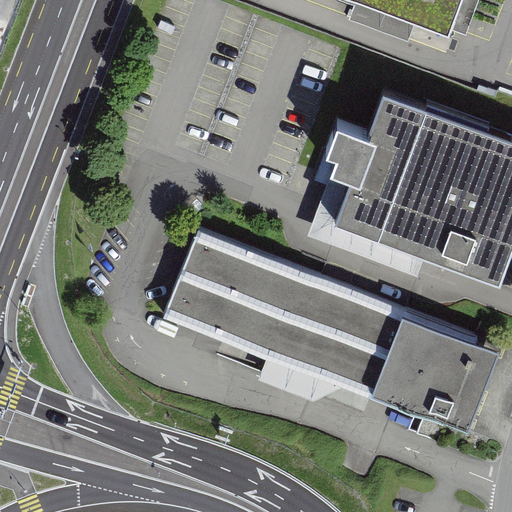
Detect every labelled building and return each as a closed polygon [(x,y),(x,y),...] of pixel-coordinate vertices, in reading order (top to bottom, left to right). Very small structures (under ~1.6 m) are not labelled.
[(408,37),(417,13),(382,0),(352,0),(355,1),(349,15),(408,37)] [(382,0),(417,13),(449,25),(458,0),(382,0)] [(511,132),(384,85),(368,128),(349,120),(332,163),(334,164),(352,170),(335,215),(426,249),(501,278),(511,247),(511,132)] [(352,170),(334,164),(308,231),(417,272),(426,249),(335,215),(352,170)] [(468,424),(499,345),(197,227),(166,306),(468,424)] [(379,456),(350,444),(341,467),(370,478),(379,456)]
